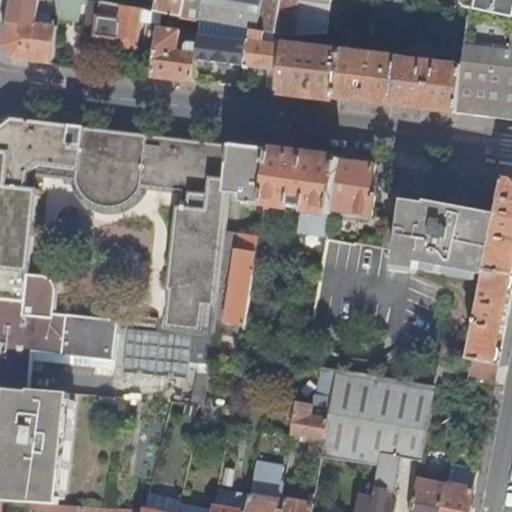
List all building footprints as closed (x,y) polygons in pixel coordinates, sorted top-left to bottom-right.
[(61,0),(13,0),(12,8),(40,13),(60,16),(61,0)] [(91,2),(76,0),(61,0),(60,16),(59,24),(81,27),(83,8),(90,9),(91,2)] [(158,0),(155,14),(162,15),(182,18),(186,0),(158,0)] [(186,0),(182,18),(201,22),(205,0),(186,0)] [(264,0),(205,0),(201,22),(251,30),(260,32),(264,0)] [(264,0),(260,32),(266,33),(285,36),(329,34),(334,0),(264,0)] [(351,0),(351,1),(407,12),(408,0),(351,0)] [(511,0),(473,0),(471,10),(473,10),(484,13),(511,18),(511,0)] [(93,3),(91,2),(90,9),(86,44),(114,47),(114,49),(138,51),(141,27),(143,12),(116,7),(108,5),(93,3)] [(40,13),(12,8),(9,22),(38,26),(40,13)] [(465,68),(459,114),(511,120),(511,18),(484,13),(473,10),(465,68)] [(155,14),(143,12),(141,27),(145,27),(142,51),(157,52),(160,30),(162,15),(155,14)] [(38,26),(9,22),(4,48),(8,54),(13,61),(53,66),(58,29),(38,26)] [(251,30),(201,22),(199,45),(198,56),(197,62),(246,68),(247,58),(251,30)] [(160,30),(157,52),(156,63),(154,78),(174,80),(195,83),(197,62),(198,56),(199,45),(191,44),(188,46),(187,52),(182,51),(184,33),(160,30)] [(266,33),(260,32),(251,30),(247,58),(246,68),(281,72),(284,46),(272,45),(264,44),(265,39),(266,33)] [(311,50),(284,46),(281,72),(278,93),(308,96),(339,100),(343,67),(344,54),(318,50),(318,45),(311,44),(311,50)] [(142,51),(139,76),(154,78),(156,63),(157,52),(142,51)] [(400,60),(344,54),(343,67),(339,100),(366,103),(394,107),(400,60)] [(400,60),(394,107),(427,111),(459,114),(465,68),(433,64),(433,59),(426,59),(426,63),(400,60)] [(231,195),(235,147),(14,121),(0,132),(0,312),(36,316),(88,321),(119,325),(119,323),(56,317),(59,294),(58,290),(56,283),(53,281),(47,278),(41,278),(29,276),(29,275),(31,275),(40,191),(37,191),(38,177),(78,181),(81,190),(86,197),(90,201),(95,205),(105,209),(117,209),(125,207),(131,204),(133,201),(138,197),(143,189),(183,194),(182,208),(179,208),(170,292),(173,292),(169,329),(217,334),(219,308),(222,286),(227,233),(231,195)] [(254,150),(235,147),(231,195),(246,197),(245,201),(248,205),(253,206),(253,212),(258,212),(259,206),(266,207),(267,205),(274,152),(254,150)] [(307,156),(274,152),(267,205),(296,209),(296,207),(299,208),(300,200),(308,201),(307,209),(306,209),(305,211),(334,214),(336,203),(343,160),(307,156)] [(360,162),(343,160),(336,203),(334,214),(371,220),(372,216),(374,216),(375,213),(378,196),(373,195),(378,165),(360,162)] [(511,181),(508,181),(502,215),(497,243),(491,272),(511,275),(511,181)] [(430,206),(406,202),(403,224),(399,251),(397,263),(420,267),(421,264),(489,276),(490,272),(491,272),(497,243),(502,215),(431,203),(430,206)] [(387,222),(383,248),(399,251),(403,224),(387,222)] [(261,238),(227,233),(222,286),(219,308),(230,310),(228,325),(248,328),(261,238)] [(504,347),(511,301),(511,275),(491,272),(490,272),(489,276),(480,323),(473,358),(501,363),(504,347)] [(36,316),(0,312),(0,360),(34,363),(34,362),(115,369),(119,325),(88,321),(36,316)] [(123,330),(118,372),(181,379),(186,337),(123,330)] [(497,383),(501,363),(473,358),(470,371),(469,378),(497,383)] [(34,363),(0,360),(0,388),(8,390),(18,390),(29,391),(29,390),(31,390),(34,363)] [(454,369),(442,367),(439,383),(451,385),(454,369)] [(242,372),(213,368),(211,377),(240,381),(240,379),(242,372)] [(339,373),(329,371),(324,397),(317,396),(315,406),(301,403),(295,435),(327,441),(330,422),(339,373)] [(275,376),(242,372),(240,379),(273,383),(275,376)] [(330,422),(327,441),(324,457),(373,464),(382,466),(376,499),(362,496),(359,511),(395,511),(398,502),(396,501),(403,458),(424,462),(438,389),(339,373),(330,422)] [(18,390),(8,390),(1,456),(0,461),(0,501),(0,502),(5,502),(6,502),(11,503),(25,503),(34,504),(65,505),(66,499),(60,499),(71,401),(76,401),(78,393),(31,390),(29,390),(29,391),(18,390)] [(453,464),(449,484),(447,494),(443,511),(472,511),(480,470),(453,464)] [(259,465),(256,479),(286,484),(289,470),(259,465)] [(314,511),(317,495),(313,494),(311,504),(295,501),(295,497),(290,496),(286,511),(281,511),(286,484),(256,479),(253,496),(249,511),(314,511)] [(443,511),(447,494),(449,484),(421,479),(415,511),(443,511)] [(236,511),(240,494),(220,490),(216,508),(236,511)] [(152,494),(147,511),(151,511),(181,511),(182,506),(183,502),(152,494)] [(236,511),(216,508),(215,511),(249,511),(253,496),(240,494),(236,511)] [(0,501),(0,511),(5,511),(6,506),(11,506),(11,503),(6,502),(5,502),(0,502),(0,501)] [(113,508),(65,505),(34,504),(25,503),(24,511),(143,511),(144,510),(113,508)]
